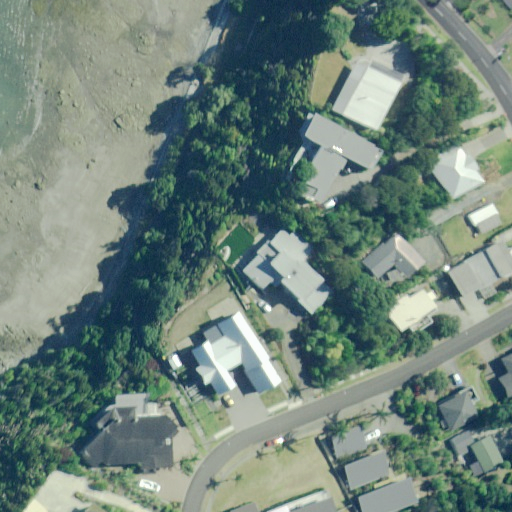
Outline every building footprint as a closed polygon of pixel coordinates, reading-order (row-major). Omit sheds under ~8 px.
[(366,69),(353,63),(328,109),(370,131),(397,80),(368,64),(366,69)] [(356,140),(311,113),(297,136),(302,140),(290,160),(309,172),(297,192),(313,202),(339,159),(358,170),(369,151),(355,143),(356,140)] [(476,182),(457,147),(431,161),(437,171),(431,174),(444,199),(476,182)] [(500,224),(490,204),(467,215),(476,235),(500,224)] [(286,236),(272,223),(250,247),(255,252),(238,270),(258,289),(265,282),(271,288),(275,285),(307,315),(329,293),(297,263),(311,248),(292,230),(286,236)] [(417,265),(396,234),(360,259),(373,277),(390,265),(399,278),(417,265)] [(511,272),(511,265),(502,242),(466,258),(483,297),(491,294),(487,283),(511,272)] [(475,289),(462,262),(444,272),(456,298),(475,289)] [(435,306),(423,285),(391,304),(403,324),(435,306)] [(511,395),(511,353),(500,359),(507,374),(495,380),(504,400),(511,395)] [(447,432),(473,418),(467,407),(480,400),(473,386),(434,406),(447,432)] [(157,416),(146,417),(145,392),(107,393),(108,408),(102,409),(85,425),(95,433),(76,455),(90,467),(98,461),(103,465),(135,464),(135,472),(148,471),(148,468),(170,467),(168,426),(157,416)] [(364,448),(355,427),(327,440),(336,460),(364,448)] [(473,444),(466,430),(449,439),(458,455),(468,450),(481,474),(499,465),(485,437),(473,444)] [(386,474),(377,452),(340,468),(349,490),(386,474)] [(389,511),(413,503),(404,479),(354,499),(359,511),(389,511)] [(329,511),(322,491),(262,511),(329,511)] [(251,511),(248,502),(223,511),(251,511)]
